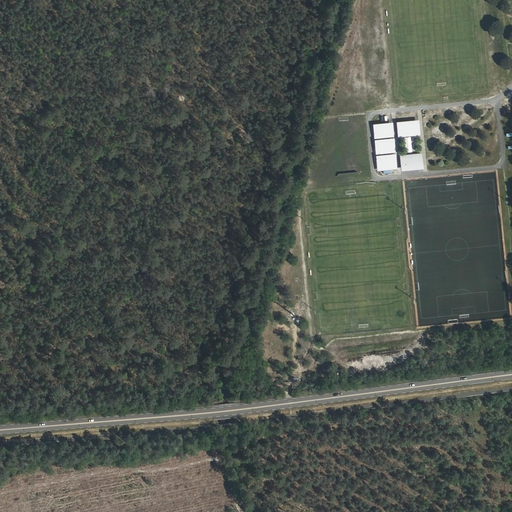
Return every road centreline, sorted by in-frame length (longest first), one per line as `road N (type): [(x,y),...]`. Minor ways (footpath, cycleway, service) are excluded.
road 1 (primary): [(511,374),(0,429)]
road 2 (track): [(223,361),(243,367),(258,356),(269,307),(303,314),(305,327),(292,346),(301,367),(400,360),(440,328),(511,319)]
road 3 (track): [(223,361),(220,379),(86,404),(0,409)]
